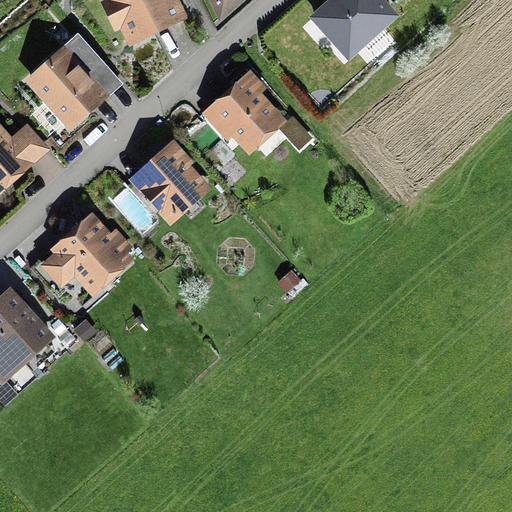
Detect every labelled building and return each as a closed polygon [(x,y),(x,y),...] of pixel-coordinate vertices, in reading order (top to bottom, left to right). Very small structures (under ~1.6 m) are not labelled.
[(117,25),(124,22),(129,34),(148,25),(150,30),(182,15),(174,0),(109,0),(106,2),(117,25)] [(207,0),(220,23),(246,0),(207,0)] [(393,13),(381,0),(334,0),(315,17),(336,40),(341,36),(353,49),(393,13)] [(71,123),(103,93),(63,49),(30,79),(71,123)] [(262,87),(254,77),(247,84),(244,80),(203,117),(223,139),(234,130),(248,145),(281,117),(258,91),(262,87)] [(0,185),(44,146),(27,126),(11,140),(0,127),(0,185)] [(169,149),(140,175),(149,186),(143,191),(160,209),(166,204),(174,213),(204,187),(189,170),(169,149)] [(112,239),(92,216),(56,248),(60,252),(42,267),(63,290),(80,274),(92,287),(127,256),(122,251),(128,245),(118,234),(112,239)] [(277,284),(286,295),(301,282),(292,272),(277,284)] [(50,335),(10,291),(0,300),(0,402),(4,408),(18,395),(2,378),(50,335)] [(74,332),(84,344),(96,333),(87,322),(74,332)]
